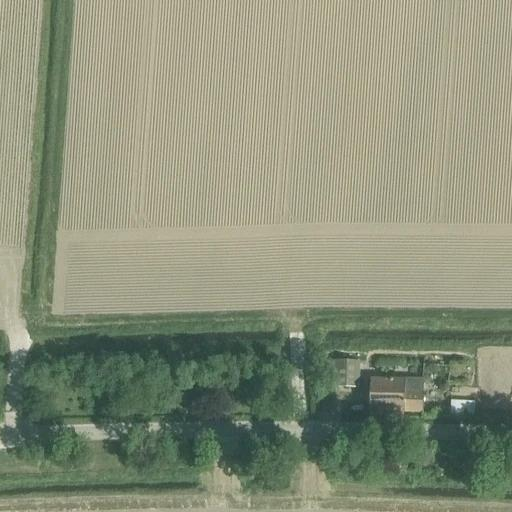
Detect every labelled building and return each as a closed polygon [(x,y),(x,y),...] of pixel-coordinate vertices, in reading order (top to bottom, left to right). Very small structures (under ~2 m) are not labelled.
[(334,378),(333,388),(359,389),(359,364),(334,363),(334,361),(327,361),(326,378),(334,378)] [(428,367),(429,378),(450,375),(448,365),(428,367)] [(469,374),(469,383),(495,384),(496,375),(469,374)] [(403,413),(421,414),(422,381),(371,380),(370,417),(403,418),(403,413)] [(475,413),(475,401),(452,400),(452,412),(475,413)]
